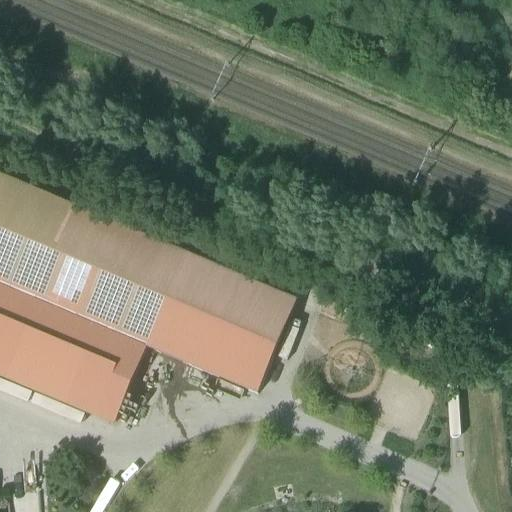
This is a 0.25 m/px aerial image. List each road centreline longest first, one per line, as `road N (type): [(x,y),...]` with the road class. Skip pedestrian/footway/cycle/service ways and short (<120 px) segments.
road 1 (track): [(466,511),(451,490),(263,404),(187,411),(116,439),(0,393)]
road 2 (track): [(511,156),(140,0)]
